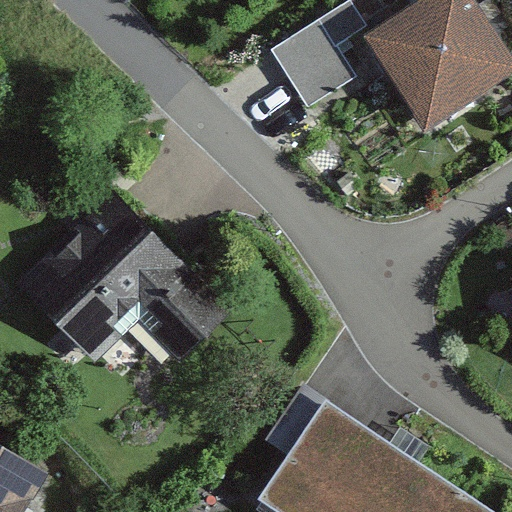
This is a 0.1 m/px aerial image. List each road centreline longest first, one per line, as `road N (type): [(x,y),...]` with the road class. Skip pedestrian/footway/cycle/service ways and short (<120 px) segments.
road 1 (residential): [(91,0),(360,287)]
road 2 (residential): [(360,287),(511,454)]
road 3 (residential): [(360,287),(511,192)]
